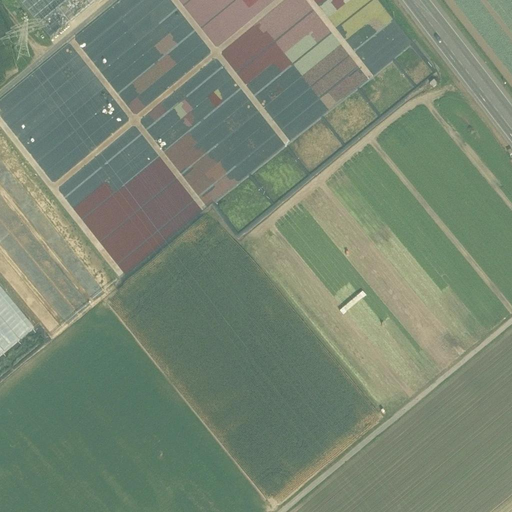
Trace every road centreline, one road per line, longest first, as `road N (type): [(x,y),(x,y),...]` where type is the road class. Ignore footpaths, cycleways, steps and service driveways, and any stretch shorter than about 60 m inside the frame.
road 1 (track): [(511,319),(280,511)]
road 2 (secondary): [(511,125),(415,0)]
road 3 (track): [(113,0),(0,94)]
